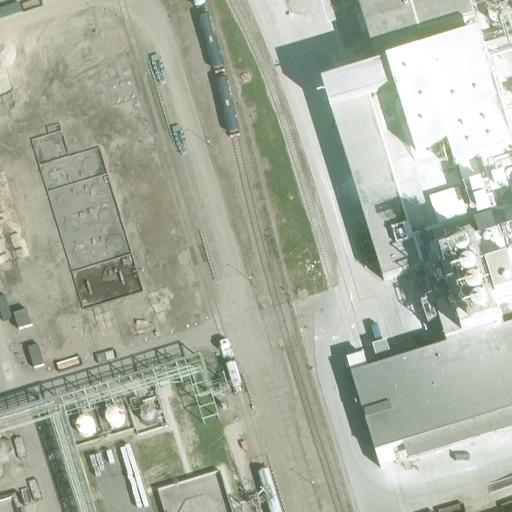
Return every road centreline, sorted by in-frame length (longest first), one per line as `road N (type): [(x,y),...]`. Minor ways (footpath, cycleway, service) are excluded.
road 1 (unknown): [(511,462),(417,492),(377,480),(363,464),(327,329),(353,282),(357,252),(294,31),(276,0)]
road 2 (unknown): [(16,395),(242,320)]
